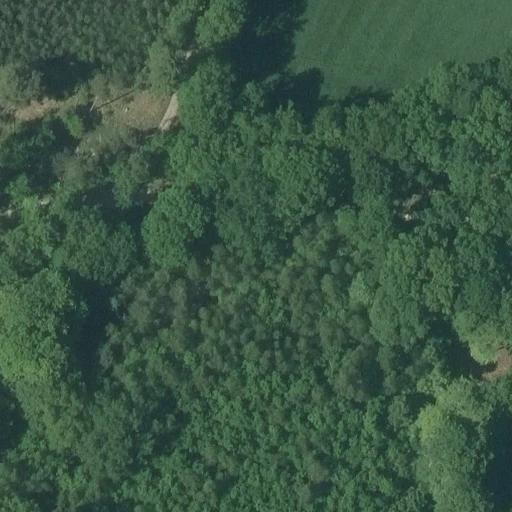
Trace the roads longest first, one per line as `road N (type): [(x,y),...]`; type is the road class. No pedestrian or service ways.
road 1 (track): [(122,194),(511,230)]
road 2 (track): [(122,194),(167,120),(196,36),(218,0)]
road 3 (track): [(97,196),(0,324)]
